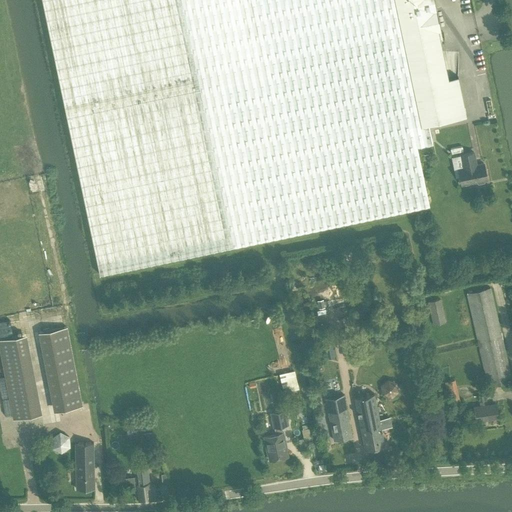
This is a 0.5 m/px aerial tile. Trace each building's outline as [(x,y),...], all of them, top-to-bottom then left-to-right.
[(441,29),(438,19),(434,0),(41,0),(99,274),(404,210),(429,205),(417,146),(432,143),(430,132),(428,124),(466,116),(464,106),(454,108),(438,30),(441,29)] [(474,161),(475,161),(474,152),(461,154),(464,167),(458,168),(461,185),(477,181),(478,183),(484,182),(485,180),(487,179),(484,163),(475,165),(474,161)] [(488,386),(511,381),(490,287),(467,293),(488,386)] [(434,325),(445,322),(440,299),(428,301),(434,325)] [(35,335),(51,412),(81,405),(65,329),(35,335)] [(42,414),(26,335),(0,339),(0,354),(13,419),(42,414)] [(319,356),(322,379),(338,377),(335,354),(319,356)] [(284,391),(299,388),(295,369),(280,372),(284,391)] [(382,390),(397,392),(398,380),(384,378),(382,390)] [(450,405),(459,403),(454,380),(445,382),(450,405)] [(380,419),(374,393),(355,397),(361,429),(380,426),(379,419),(380,419)] [(334,440),(352,436),(344,394),(325,398),(334,440)] [(476,421),(498,418),(496,404),(474,407),(476,421)] [(282,425),(288,424),(285,410),(271,413),(274,427),(275,427),(276,434),(264,437),(266,446),(267,445),(270,460),(288,456),(285,444),(286,444),(284,432),(283,433),(282,425)] [(152,432),(151,422),(150,416),(141,417),(142,423),(131,424),(132,434),(152,432)] [(389,417),(380,419),(379,419),(380,426),(361,429),(365,449),(385,445),(381,428),(391,426),(389,417)] [(49,438),(57,453),(73,444),(64,429),(49,438)] [(76,489),(95,488),(94,443),(75,443),(76,489)] [(139,500),(152,498),(148,467),(135,469),(139,500)]
